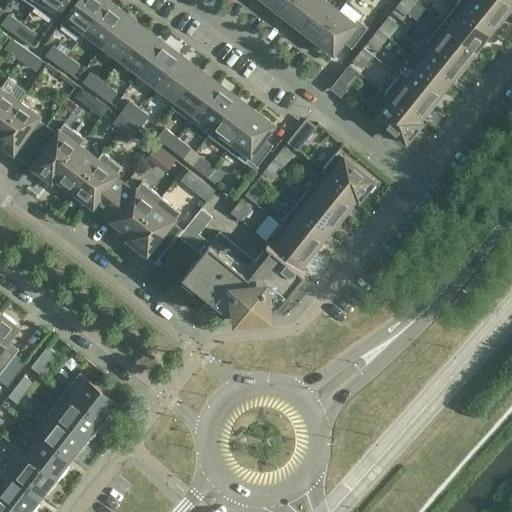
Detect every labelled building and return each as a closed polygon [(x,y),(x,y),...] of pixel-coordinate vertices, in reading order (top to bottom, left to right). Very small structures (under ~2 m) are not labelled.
[(65,0),(37,0),(34,5),(54,18),(65,0)] [(80,37),(85,30),(106,2),(103,0),(77,0),(61,23),(80,37)] [(290,0),(268,0),(275,5),(277,3),(284,9),(290,0)] [(290,0),(284,9),(291,14),(289,16),(299,24),(318,0),(290,0)] [(326,0),(318,0),(299,24),(309,32),(311,30),(317,35),(314,39),(315,39),(338,9),(326,0)] [(407,12),(415,1),(414,0),(400,0),(397,4),(407,12)] [(506,15),(487,0),(458,0),(456,4),(490,31),(496,23),(498,25),(506,15)] [(511,0),(487,0),(506,15),(511,7),(511,0)] [(106,2),(85,30),(103,44),(124,15),(106,2)] [(490,31),(456,4),(441,21),(478,51),(485,41),(484,40),(490,31)] [(354,22),(338,9),(315,39),(333,53),(343,40),(352,47),(368,26),(357,18),(354,22)] [(15,33),(23,22),(10,12),(2,23),(15,33)] [(124,15),(103,44),(121,58),(143,29),(124,15)] [(395,26),(386,18),(378,29),(387,36),(395,26)] [(478,51),(441,21),(427,39),(463,68),(464,68),(462,66),(468,59),(470,60),(478,51)] [(37,32),(23,22),(15,33),(29,43),(37,32)] [(143,29),(121,58),(139,71),(161,43),(143,29)] [(378,47),(387,36),(378,29),(369,40),(378,47)] [(463,68),(427,39),(426,40),(433,45),(419,62),(447,85),(454,77),(455,78),(463,68)] [(20,59),(28,48),(16,40),(8,51),(20,59)] [(60,64),(68,53),(54,43),(47,54),(60,64)] [(161,43),(139,71),(149,79),(158,86),(180,57),(161,43)] [(372,54),(363,47),(354,57),(363,65),(372,54)] [(32,67),(39,56),(28,48),(20,59),(32,67)] [(82,64),(68,53),(60,64),(74,74),(82,64)] [(177,100),(198,71),(180,57),(158,86),(169,94),(177,100)] [(447,85),(419,62),(405,79),(399,74),(398,75),(435,104),(442,94),(441,93),(447,85)] [(359,72),(349,65),(334,84),(343,91),(359,72)] [(96,91),(104,80),(91,70),(83,81),(96,91)] [(195,113),(217,84),(198,71),(177,100),(172,106),(190,120),(195,113)] [(435,104),(398,75),(384,92),(418,120),(419,120),(425,112),(427,114),(435,104)] [(118,91),(104,80),(96,91),(110,101),(118,91)] [(213,127),(235,98),(217,84),(195,113),(213,127)] [(0,87),(0,128),(20,100),(0,87)] [(418,120),(384,92),(383,93),(390,98),(375,116),(407,142),(422,123),(419,120),(418,120)] [(213,127),(208,134),(226,148),(256,108),(255,108),(253,111),(235,98),(213,127)] [(40,115),(20,100),(0,128),(0,145),(2,147),(5,146),(14,152),(17,148),(25,155),(47,125),(37,118),(40,115)] [(131,118),(139,107),(130,100),(121,111),(123,113),(131,118)] [(150,115),(139,107),(131,118),(138,124),(141,126),(150,115)] [(275,123),(256,108),(226,148),(246,162),(248,159),(257,166),(273,144),(264,137),(275,123)] [(138,124),(131,118),(123,113),(115,123),(130,135),(138,124)] [(313,129),(304,121),(288,140),(297,148),(313,129)] [(56,132),(47,125),(25,155),(34,161),(32,165),(41,171),(40,174),(47,179),(49,178),(52,180),(84,136),(64,122),(56,132)] [(170,147),(178,136),(165,127),(157,137),(170,147)] [(84,136),(52,180),(55,176),(62,182),(60,186),(71,194),(103,151),(103,150),(98,157),(80,144),(85,137),(84,136)] [(192,147),(178,136),(170,147),(184,158),(192,147)] [(291,155),(282,147),(274,158),(283,165),(291,155)] [(338,150),(323,168),(357,196),(357,197),(360,199),(376,180),(338,150)] [(103,151),(71,194),(82,203),(85,199),(103,212),(125,183),(115,176),(123,166),(103,151)] [(193,164),(208,176),(215,166),(200,154),(193,164)] [(274,176),(283,165),(274,158),(265,169),(274,176)] [(357,196),(323,168),(322,169),(329,174),(315,191),(309,185),(308,186),(345,215),(352,206),(351,204),(357,197),(357,196)] [(134,190),(125,183),(103,212),(120,226),(117,229),(128,238),(161,196),(142,180),(134,190)] [(263,190),(254,183),(245,193),(254,201),(263,190)] [(345,215),(308,186),(294,204),(328,231),(335,224),(337,225),(345,215)] [(161,196),(128,238),(130,240),(130,242),(136,248),(138,247),(147,254),(150,249),(159,257),(182,229),(173,221),(181,211),(161,196)] [(249,208),(240,200),(231,211),(240,219),(249,208)] [(328,231),(294,204),(280,221),(316,251),(324,241),(322,240),(328,231)] [(305,272),(267,242),(267,243),(259,252),(257,254),(258,255),(259,254),(263,256),(258,262),(220,231),(211,242),(199,233),(212,216),(202,207),(179,235),(201,253),(183,274),(185,276),(187,274),(197,282),(195,284),(216,301),(218,299),(228,307),(226,309),(228,310),(230,308),(233,311),(236,311),(237,317),(241,317),(241,315),(266,312),(267,314),(271,314),(270,307),(273,307),(276,303),(278,305),(279,303),(277,302),(286,291),(287,293),(296,282),(296,281),(303,272),(304,273),(305,272)] [(267,234),(280,219),(271,211),(257,227),(267,234)] [(316,251),(280,221),(265,240),(267,242),(305,272),(305,271),(300,267),(306,259),(308,261),(316,251)] [(19,325),(0,311),(0,371),(15,352),(4,344),(19,325)] [(16,401),(31,377),(24,372),(9,396),(16,401)] [(80,372),(64,392),(100,420),(104,414),(107,417),(118,402),(107,393),(110,390),(98,380),(95,384),(80,372)] [(100,420),(64,392),(50,411),(88,441),(99,426),(96,424),(100,420)] [(88,441),(50,411),(35,430),(70,458),(75,452),(77,454),(88,441)] [(21,448),(20,449),(58,479),(70,464),(67,462),(70,458),(35,430),(42,436),(28,453),(21,448)] [(58,479),(20,449),(5,468),(41,495),(45,490),(48,492),(58,479)] [(41,495),(5,468),(12,473),(0,488),(0,493),(23,511),(32,511),(40,502),(37,500),(41,495)] [(23,511),(0,493),(0,511),(23,511)]
